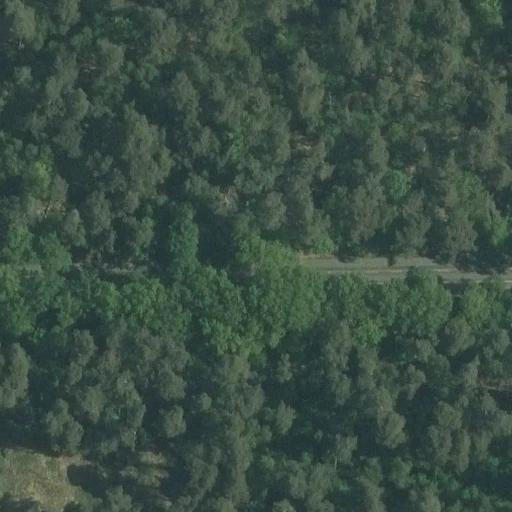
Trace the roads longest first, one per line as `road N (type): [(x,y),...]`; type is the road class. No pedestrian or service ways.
road 1 (track): [(511,142),(0,153)]
road 2 (secondary): [(511,281),(0,291)]
